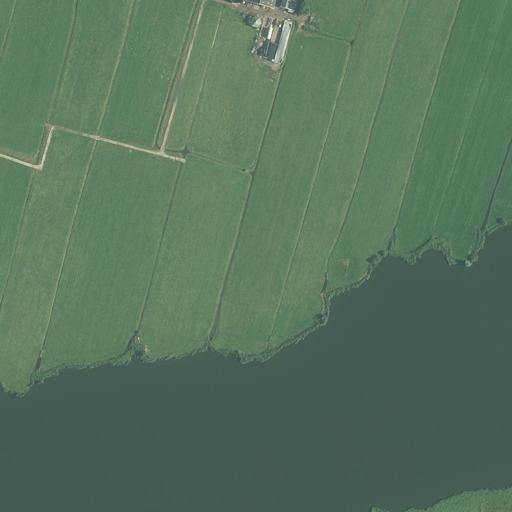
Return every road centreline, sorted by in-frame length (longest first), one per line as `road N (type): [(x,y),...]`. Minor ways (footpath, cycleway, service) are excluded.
road 1 (track): [(0,156),(39,168),(55,128),(160,155)]
road 2 (track): [(160,155),(205,0)]
